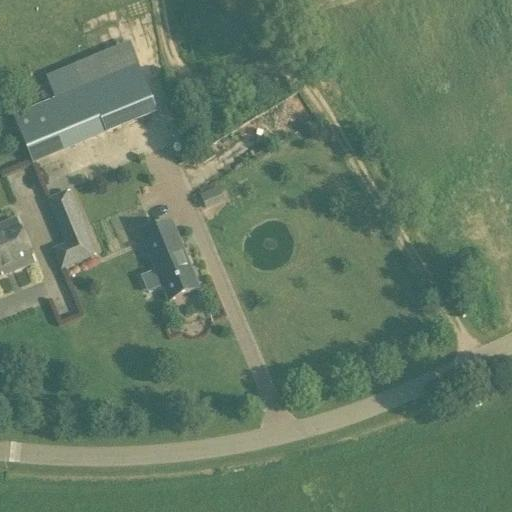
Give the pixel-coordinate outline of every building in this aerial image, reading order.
[(511,56),(505,60),(502,62),(511,84),(511,56)] [(33,168),(158,115),(138,67),(12,117),(33,168)] [(218,189),(200,197),(205,210),(206,212),(224,204),(218,189)] [(64,269),(84,260),(92,257),(67,197),(50,204),(69,249),(57,254),(64,269)] [(0,275),(2,275),(3,277),(35,264),(17,221),(0,227),(0,275)] [(170,221),(141,233),(169,300),(198,288),(170,221)] [(62,317),(79,310),(72,294),(55,301),(62,317)]
